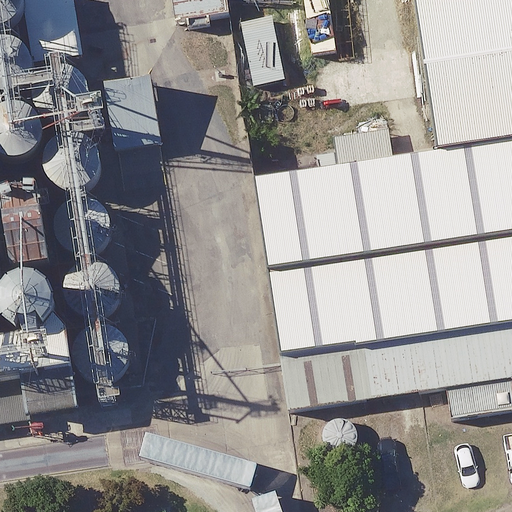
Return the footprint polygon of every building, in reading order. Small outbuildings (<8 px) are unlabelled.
[(83,320),(95,378),(138,370),(86,62),(48,68),(36,0),(0,0),(0,179),(26,330),(83,320)] [(182,0),(135,0),(144,55),(190,48),(182,0)] [(511,0),(490,0),(352,22),(380,191),(511,169),(511,0)] [(312,60),(309,12),(245,17),(251,93),(297,90),(295,61),(312,60)] [(150,69),(104,79),(123,165),(169,155),(150,69)] [(511,405),(511,169),(380,191),(208,218),(245,448),(511,405)] [(0,339),(26,335),(26,330),(0,179),(0,339)] [(83,320),(26,330),(26,335),(0,339),(0,429),(91,414),(85,379),(95,378),(83,320)]
